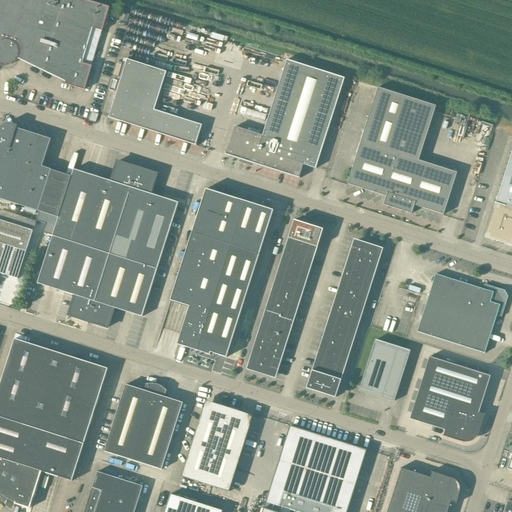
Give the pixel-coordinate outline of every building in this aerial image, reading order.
[(82,63),(93,28),(102,31),(109,7),(85,0),(0,0),(0,64),(2,65),(3,65),(4,65),(6,66),(7,65),(9,65),(10,65),(11,64),(13,64),(14,63),(15,62),(16,61),(17,60),(17,59),(65,82),(65,84),(85,90),(92,66),(82,63)] [(202,125),(154,110),(166,72),(127,59),(109,118),(122,122),(197,146),(197,145),(196,145),(202,125)] [(316,169),(344,78),(287,60),(263,135),(235,127),(226,154),(225,154),(224,155),(300,179),(300,178),(299,178),(303,165),(316,169)] [(378,88),(347,184),(386,196),(383,205),(411,214),(414,205),(444,215),(457,173),(419,161),(416,160),(434,105),(417,100),(378,88)] [(496,122),(473,212),(480,212),(482,201),(482,203),(487,187),(493,187),(497,172),(496,122)] [(0,129),(0,199),(38,211),(49,215),(58,218),(71,179),(71,176),(62,173),(51,170),(51,169),(42,167),(51,139),(8,126),(0,129)] [(202,129),(197,142),(208,146),(213,133),(202,129)] [(496,203),(486,233),(487,233),(486,234),(507,241),(507,242),(506,243),(511,244),(511,151),(496,203),(495,202),(495,203),(496,203)] [(110,254),(136,170),(131,168),(132,166),(117,161),(111,181),(102,178),(99,188),(71,179),(52,236),(110,254)] [(141,172),(137,170),(136,170),(110,254),(157,269),(178,203),(150,194),(157,174),(142,169),(141,172)] [(226,358),(259,254),(273,210),(206,189),(170,300),(189,307),(177,345),(210,355),(211,353),(226,358)] [(3,210),(0,219),(34,230),(37,220),(3,210)] [(0,273),(18,279),(33,230),(0,219),(0,273)] [(314,226),(294,220),(288,237),(318,247),(321,235),(320,234),(321,231),(313,228),(314,226)] [(89,319),(110,254),(52,236),(37,284),(75,295),(69,315),(83,320),(84,318),(89,319)] [(314,258),(318,247),(288,237),(285,249),(314,258)] [(378,266),(383,249),(363,242),(363,244),(355,242),(354,245),(352,245),(348,257),(378,266)] [(310,270),(314,258),(285,249),(281,260),(310,270)] [(142,317),(157,269),(110,254),(89,319),(94,321),(93,323),(108,328),(114,308),(142,317)] [(378,266),(348,257),(345,268),(374,277),(378,266)] [(310,270),(281,260),(277,272),(307,281),(310,270)] [(401,264),(398,272),(414,277),(417,269),(401,264)] [(370,289),(374,277),(345,268),(341,279),(370,289)] [(409,292),(409,294),(418,297),(426,272),(417,269),(414,277),(412,284),(409,292)] [(307,281),(277,272),(274,283),(303,293),(307,281)] [(398,272),(396,279),(412,284),(414,277),(398,272)] [(426,272),(418,297),(428,300),(436,275),(426,272)] [(436,275),(428,300),(437,303),(445,278),(436,275)] [(445,278),(437,303),(447,306),(447,304),(455,281),(445,278)] [(367,300),(370,289),(341,279),(337,291),(367,300)] [(396,279),(393,287),(409,292),(412,284),(396,279)] [(455,281),(447,304),(457,307),(464,284),(455,281)] [(299,304),(303,293),(274,283),(270,295),(299,304)] [(464,284),(457,307),(466,310),(474,287),(464,284)] [(393,287),(391,294),(407,299),(409,294),(409,292),(393,287)] [(474,287),(466,310),(476,313),(483,290),(474,287)] [(483,290),(476,313),(486,316),(493,293),(483,290)] [(363,312),(367,300),(337,291),(334,302),(363,312)] [(486,316),(495,319),(498,311),(500,304),(502,296),(493,293),(486,316)] [(391,294),(389,302),(404,307),(407,299),(391,294)] [(404,307),(402,315),(412,318),(418,297),(409,294),(407,299),(404,307)] [(299,304),(270,295),(267,306),(296,315),(299,304)] [(511,299),(502,296),(500,304),(511,307),(511,299)] [(418,297),(412,318),(421,321),(428,300),(418,297)] [(428,300),(421,321),(431,324),(437,303),(428,300)] [(359,323),(363,312),(334,302),(330,314),(359,323)] [(389,302),(386,310),(402,315),(404,307),(389,302)] [(437,303),(431,324),(440,327),(447,306),(437,303)] [(447,306),(440,327),(450,330),(457,307),(447,304),(447,306)] [(511,307),(500,304),(498,311),(511,315),(511,307)] [(296,315),(267,306),(263,318),(292,327),(296,315)] [(457,307),(450,330),(459,333),(466,310),(457,307)] [(466,310),(459,333),(469,336),(476,313),(466,310)] [(511,315),(498,311),(495,319),(511,324),(511,321),(511,315)] [(476,313),(469,336),(478,339),(486,316),(476,313)] [(356,334),(359,323),(330,314),(326,325),(356,334)] [(486,316),(478,339),(488,342),(490,334),(493,326),(495,319),(486,316)] [(292,327),(263,318),(259,329),(288,338),(292,327)] [(495,319),(493,326),(509,332),(511,324),(495,319)] [(352,346),(356,334),(326,325),(323,337),(352,346)] [(493,326),(490,334),(506,339),(509,332),(493,326)] [(285,350),(288,338),(259,329),(256,340),(285,350)] [(490,334),(488,342),(504,347),(506,339),(490,334)] [(348,357),(352,346),(323,337),(319,348),(348,357)] [(77,467),(108,369),(15,339),(0,384),(0,500),(5,503),(5,504),(8,499),(11,501),(15,503),(14,504),(30,508),(41,471),(66,479),(72,481),(72,480),(77,467)] [(281,363),(285,350),(256,340),(251,353),(281,363)] [(394,401),(410,352),(409,351),(409,353),(375,343),(376,341),(375,340),(359,390),(360,390),(361,388),(385,396),(386,395),(395,397),(394,401)] [(345,369),(348,357),(319,348),(316,359),(345,369)] [(277,373),(281,363),(251,353),(246,369),(266,376),(267,374),(274,376),(275,373),(277,373)] [(484,414),(479,413),(490,376),(429,357),(410,419),(445,430),(444,435),(443,435),(442,436),(464,442),(463,442),(464,440),(465,440),(466,440),(467,440),(468,440),(469,440),(473,438),(474,437),(474,436),(475,435),(475,434),(476,433),(478,434),(477,435),(478,435),(485,413),(484,413),(484,414)] [(341,380),(345,369),(316,359),(312,371),(341,380)] [(336,398),(341,380),(312,371),(308,383),(310,384),(309,387),(316,390),(316,391),(336,398)] [(161,470),(183,403),(164,397),(166,391),(165,389),(164,388),(163,387),(161,386),(160,385),(158,385),(156,384),(155,384),(153,384),(151,383),(150,384),(148,384),(146,384),(144,391),(126,385),(104,451),(161,470)] [(229,492),(250,425),(253,416),(239,411),(240,411),(229,407),(229,408),(225,407),(225,406),(220,404),(219,405),(206,401),(203,410),(181,477),(229,492)] [(289,429),(279,461),(304,469),(355,485),(366,450),(290,426),(289,429)] [(401,469),(387,511),(447,511),(451,502),(456,503),(456,504),(458,497),(460,494),(460,493),(460,492),(460,491),(460,490),(460,489),(460,488),(460,487),(460,486),(460,485),(459,484),(459,483),(458,482),(457,481),(456,480),(455,480),(455,479),(454,479),(453,478),(452,478),(451,478),(436,473),(431,471),(431,472),(432,472),(430,477),(400,468),(400,469),(401,469)] [(134,511),(143,486),(97,472),(84,511),(134,511)] [(222,511),(223,511),(170,494),(164,511),(222,511)] [(511,511),(511,501),(508,500),(503,511),(511,511)]
